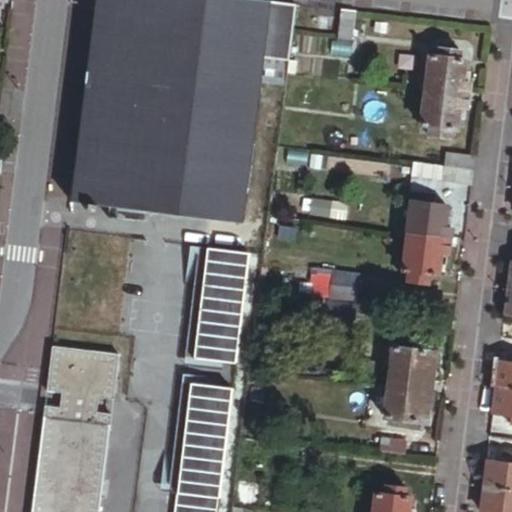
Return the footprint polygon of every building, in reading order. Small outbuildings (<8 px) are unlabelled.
[(242,221),(259,84),(286,88),(297,4),(260,0),(96,0),(72,201),(89,203),(88,210),(96,211),(97,203),(242,221)] [(355,41),(359,12),(344,10),(341,39),(355,41)] [(469,108),(472,84),(464,83),(465,72),(467,60),(459,59),(460,51),(440,49),(440,56),(430,55),(421,126),(430,127),(430,134),(449,136),(450,130),(458,131),(459,120),(461,107),(469,108)] [(472,84),(473,73),(465,72),(464,83),(472,84)] [(467,121),(469,108),(461,107),(459,120),(467,121)] [(474,173),(475,159),(447,155),(445,169),(474,173)] [(443,184),(445,169),(417,166),(415,180),(437,183),(443,184)] [(472,187),(474,173),(445,169),(443,184),(472,187)] [(435,195),(437,183),(415,180),(413,193),(423,194),(435,195)] [(449,266),(455,217),(447,217),(449,205),(442,204),(443,196),(435,195),(423,194),(422,201),(412,200),(412,202),(403,201),(401,221),(409,222),(403,270),(410,271),(409,282),(431,285),(432,275),(440,276),(441,265),(449,266)] [(241,370),(253,258),(208,253),(196,365),(241,370)] [(360,302),(363,274),(333,270),(330,299),(360,302)] [(358,318),(359,305),(329,301),(328,314),(358,318)] [(274,345),(277,323),(257,320),(255,343),(274,345)] [(115,399),(120,354),(53,346),(48,390),(63,392),(99,397),(115,399)] [(428,423),(437,353),(393,347),(384,418),(428,423)] [(511,388),(511,363),(501,362),(498,387),(511,388)] [(258,403),(261,381),(250,380),(247,402),(258,403)] [(223,511),(235,391),(181,386),(171,495),(178,495),(176,511),(223,511)] [(511,388),(498,387),(495,413),(511,414),(511,388)] [(97,413),(99,397),(63,392),(61,408),(97,413)] [(100,511),(112,415),(97,413),(61,408),(46,406),(32,511),(100,511)] [(407,454),(409,440),(383,437),(382,451),(407,454)] [(340,463),(342,450),(313,446),(311,460),(340,463)] [(511,511),(511,454),(510,454),(509,464),(489,461),(482,511),(511,511)] [(410,511),(411,507),(412,497),(405,496),(406,488),(386,486),(385,493),(375,492),(373,511),(410,511)]
